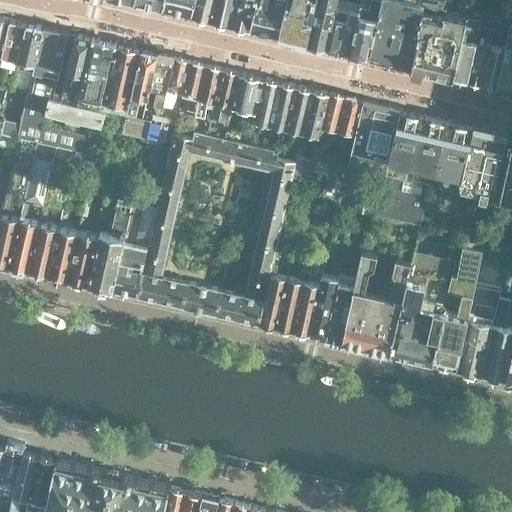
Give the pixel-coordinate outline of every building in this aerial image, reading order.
[(162,8),(163,0),(133,0),(133,2),(162,8)] [(191,15),(194,0),(163,0),(162,8),(191,15)] [(209,19),(213,0),(194,0),(191,15),(209,19)] [(230,24),(236,0),(213,0),(209,19),(230,24)] [(250,29),(256,0),(236,0),(230,24),(250,29)] [(264,32),(271,0),(256,0),(250,29),(264,32)] [(278,35),(286,0),(271,0),(264,32),(278,35)] [(307,42),(316,0),(286,0),(278,35),(307,42)] [(328,47),(337,8),(338,0),(316,0),(307,42),(328,47)] [(369,56),(381,0),(360,0),(357,13),(348,52),(369,56)] [(408,65),(423,1),(422,1),(418,0),(381,0),(369,56),(408,65)] [(467,79),(479,26),(482,12),(490,14),(492,0),(469,0),(468,9),(480,12),(478,20),(466,18),(452,76),(467,79)] [(511,19),(511,16),(511,2),(501,0),(492,0),(490,14),(503,17),(511,19)] [(452,76),(466,18),(443,13),(443,15),(434,13),(436,4),(423,1),(408,65),(452,76)] [(348,52),(357,13),(337,8),(328,47),(348,52)] [(0,54),(2,55),(10,18),(0,15),(0,54)] [(496,85),(511,19),(503,17),(496,47),(490,45),(481,82),(496,85)] [(18,59),(27,22),(10,18),(2,55),(9,57),(5,76),(14,78),(18,59)] [(511,88),(511,18),(511,19),(496,85),(511,88)] [(35,62),(43,25),(27,22),(18,59),(35,62)] [(59,68),(68,31),(43,25),(35,62),(33,72),(51,76),(53,67),(59,68)] [(481,82),(490,45),(483,44),(487,28),(479,26),(467,79),(481,82)] [(77,104),(92,36),(76,33),(67,68),(74,70),(71,83),(67,83),(66,89),(63,89),(61,100),(77,104)] [(102,109),(117,42),(92,36),(77,104),(102,109)] [(129,103),(141,48),(117,42),(102,109),(126,115),(129,103)] [(148,96),(150,86),(158,52),(141,48),(129,103),(138,105),(140,95),(148,96)] [(162,107),(174,55),(158,52),(150,86),(157,88),(154,103),(158,104),(158,107),(162,107)] [(183,93),(190,59),(174,55),(162,107),(167,108),(167,106),(172,107),(175,92),(183,93)] [(195,115),(207,63),(190,59),(183,93),(190,95),(186,110),(191,111),(191,114),(195,115)] [(215,101),(223,66),(207,63),(195,115),(192,130),(194,130),(208,134),(210,125),(199,123),(201,113),(204,114),(207,99),(215,101)] [(232,104),(239,70),(223,66),(215,101),(210,125),(208,134),(224,137),(232,104)] [(256,110),(264,76),(239,70),(232,104),(255,110),(256,110)] [(102,109),(77,104),(61,100),(52,98),(57,77),(51,76),(33,72),(21,126),(19,125),(16,139),(36,143),(56,147),(91,155),(95,137),(56,128),(58,123),(42,120),(44,113),(98,125),(102,109)] [(271,123),(280,80),(264,76),(256,110),(255,110),(253,119),(271,123)] [(287,127),(297,83),(280,80),(271,123),(287,127)] [(303,131),(313,87),(297,83),(287,127),(287,128),(303,131)] [(322,126),(330,91),(313,87),(303,131),(320,135),(322,126)] [(338,129),(346,95),(330,91),(322,126),(334,129),(332,136),(337,137),(338,129)] [(355,133),(363,99),(346,95),(338,129),(355,133)] [(494,194),(508,132),(474,124),(474,125),(473,125),(473,124),(400,108),(363,99),(355,133),(348,167),(362,170),(378,173),(427,184),(493,199),(494,194)] [(159,122),(161,115),(144,111),(143,119),(149,120),(159,122)] [(146,137),(149,120),(143,119),(126,115),(123,132),(146,137)] [(171,143),(173,133),(175,126),(159,122),(149,120),(146,137),(171,143)] [(0,135),(16,139),(19,125),(0,121),(0,135)] [(286,203),(291,184),(293,175),(296,160),(277,156),(278,150),(224,137),(208,134),(194,130),(193,137),(173,133),(171,143),(147,248),(142,270),(162,274),(190,149),(274,169),(245,294),(265,298),(273,262),(275,254),(286,203)] [(511,132),(508,132),(494,194),(493,199),(511,203),(511,132)] [(0,260),(9,263),(36,143),(16,139),(2,201),(0,211),(0,260)] [(29,267),(56,147),(36,143),(9,263),(29,267)] [(62,211),(72,164),(92,169),(95,156),(91,155),(56,147),(29,267),(48,272),(59,225),(62,211)] [(314,175),(317,160),(297,155),(296,160),(293,175),(299,176),(300,172),(314,175)] [(327,178),(331,163),(317,160),(314,175),(327,178)] [(342,181),(346,166),(331,163),(327,178),(342,181)] [(358,188),(360,177),(362,170),(348,167),(346,166),(342,181),(342,184),(358,188)] [(418,223),(427,184),(378,173),(377,180),(370,211),(369,212),(418,223)] [(99,231),(110,179),(90,175),(82,211),(68,276),(88,281),(88,280),(99,231)] [(370,211),(377,180),(360,177),(358,188),(353,207),(370,211)] [(291,204),(295,185),(291,184),(286,203),(291,204)] [(113,286),(130,209),(130,205),(117,202),(111,229),(113,232),(113,234),(99,231),(88,280),(104,284),(103,289),(111,291),(113,286)] [(68,276),(82,211),(74,209),(71,222),(73,225),(72,228),(62,226),(59,225),(48,272),(68,276)] [(137,292),(142,270),(147,248),(134,245),(141,212),(130,209),(113,286),(137,292)] [(390,350),(432,359),(432,360),(456,365),(475,280),(483,244),(464,239),(457,270),(453,269),(455,259),(412,249),(410,260),(390,350)] [(365,344),(377,292),(362,289),(366,285),(370,268),(374,267),(377,252),(361,249),(355,275),(341,339),(365,344)] [(511,326),(504,324),(508,303),(511,303),(511,257),(506,256),(500,285),(493,313),(492,321),(481,370),(479,376),(489,378),(490,373),(506,376),(511,347),(511,326)] [(390,350),(410,260),(395,257),(392,271),(394,276),(391,292),(378,289),(377,292),(365,344),(390,350)] [(309,331),(320,282),(309,280),(311,271),(309,270),(311,262),(308,261),(307,262),(306,270),(292,332),(297,333),(298,329),(309,331)] [(276,324),(287,275),(276,272),(278,264),(273,262),(265,298),(260,320),(258,325),(265,326),(266,322),(276,324)] [(292,332),(306,270),(307,262),(304,262),(302,269),(301,268),(299,277),(287,275),(276,324),(287,326),(286,331),(292,332)] [(325,335),(335,289),(328,288),(332,270),(323,268),(320,282),(309,331),(325,335)] [(180,302),(185,280),(162,274),(142,270),(137,292),(139,293),(139,292),(156,296),(155,301),(162,303),(163,298),(180,302)] [(341,339),(355,275),(339,271),(335,289),(325,335),(341,339)] [(217,311),(217,310),(222,288),(221,288),(205,284),(186,279),(186,280),(185,280),(180,302),(180,303),(200,307),(217,311)] [(481,370),(492,321),(476,317),(478,310),(482,311),(482,308),(489,310),(489,312),(493,313),(500,285),(475,280),(456,365),(481,370)] [(265,298),(245,294),(222,288),(217,310),(234,314),(233,319),(240,320),(241,316),(260,320),(265,298)] [(10,502),(22,450),(6,446),(0,471),(0,472),(1,474),(9,476),(6,477),(2,492),(8,494),(7,501),(10,502)] [(29,497),(39,453),(22,450),(10,502),(7,511),(18,511),(20,505),(19,505),(21,495),(29,497)] [(42,511),(55,457),(39,453),(29,497),(28,501),(36,503),(33,511),(42,511)] [(162,511),(169,484),(136,476),(136,475),(89,464),(89,465),(55,457),(42,511),(162,511)] [(197,511),(202,491),(169,484),(162,511),(197,511)] [(214,511),(219,495),(202,491),(197,511),(214,511)] [(231,511),(235,499),(219,495),(214,511),(231,511)] [(248,511),(251,503),(251,502),(235,499),(231,511),(248,511)] [(285,511),(286,511),(273,508),(274,503),(269,502),(268,507),(266,511),(285,511)] [(266,511),(268,507),(251,503),(248,511),(266,511)]
